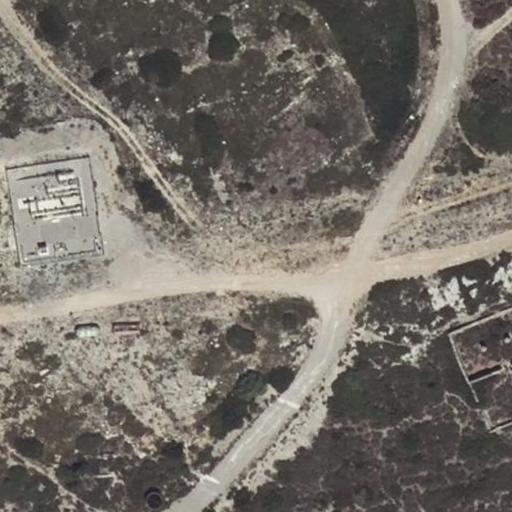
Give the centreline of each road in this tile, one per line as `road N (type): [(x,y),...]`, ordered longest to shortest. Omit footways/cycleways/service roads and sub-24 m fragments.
road 1 (track): [(203,511),(289,414),(359,286),(454,79),(451,0)]
road 2 (track): [(0,323),(195,273),(359,286),(511,230)]
